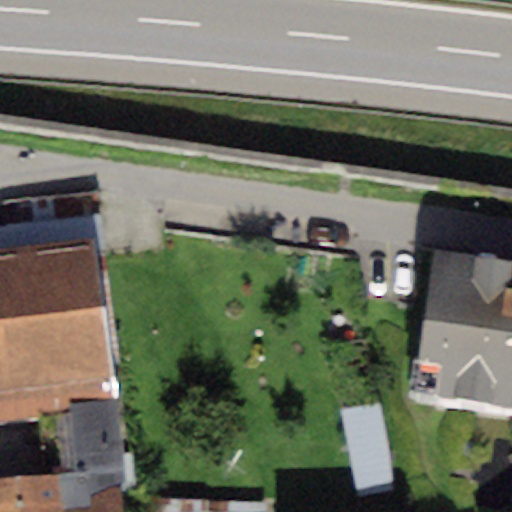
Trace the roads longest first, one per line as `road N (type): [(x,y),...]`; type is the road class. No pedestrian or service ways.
road 1 (residential): [(0,177),(68,169),(511,247)]
road 2 (motorway): [(0,10),(511,57)]
